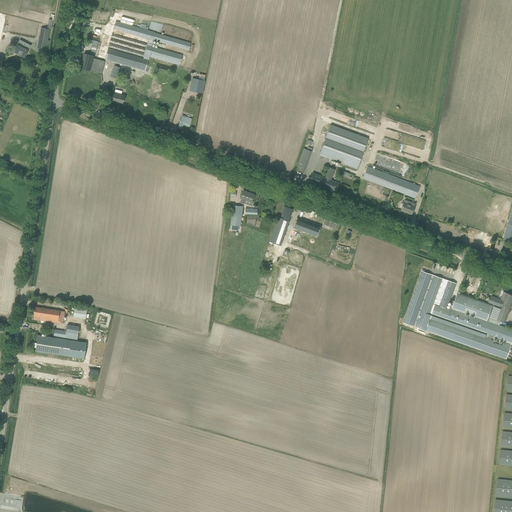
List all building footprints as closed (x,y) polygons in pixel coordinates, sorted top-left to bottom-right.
[(151,21),(149,29),(161,32),(163,24),(151,21)] [(105,58),(105,60),(122,65),(126,66),(145,71),(145,70),(148,61),(150,57),(158,59),(177,65),(177,66),(179,67),(179,66),(180,64),(182,55),(158,48),(158,49),(151,47),(153,41),(153,40),(189,50),(191,44),(160,35),(149,31),(116,22),(113,29),(149,40),(147,44),(112,34),(111,37),(145,47),(146,47),(146,48),(144,48),(111,39),(110,42),(145,52),(144,53),(109,44),(109,47),(144,57),(143,59),(108,49),(105,58)] [(41,28),(38,44),(42,45),(41,50),(45,51),(50,29),(41,28)] [(92,43),(86,42),(85,48),(91,49),(91,50),(96,51),(98,41),(93,40),(92,43)] [(16,47),(14,52),(25,57),(27,53),(28,50),(25,49),(27,45),(20,41),(17,45),(16,47)] [(94,56),(84,53),(80,68),(90,71),(101,74),(105,61),(93,58),(94,56)] [(110,76),(116,78),(120,68),(115,66),(110,76)] [(190,91),(202,93),(205,80),(192,78),(190,91)] [(114,92),(111,101),(116,102),(116,101),(123,103),(125,95),(121,94),(122,91),(116,89),(115,92),(114,92)] [(182,115),(180,122),(178,127),(182,128),(183,124),(189,127),(192,119),(182,115)] [(331,124),(319,154),(357,168),(368,138),(331,124)] [(304,172),(311,151),(303,148),(296,169),(304,172)] [(368,166),(363,178),(415,198),(420,186),(368,166)] [(312,174),(311,177),(309,181),(335,191),(338,183),(331,180),(335,170),(329,168),(325,178),(312,174)] [(243,191),(241,195),(240,198),(241,198),(240,202),(251,206),(253,202),(252,202),(254,195),(243,191)] [(401,210),(411,214),(415,204),(405,200),(403,204),(402,203),(401,204),(400,206),(400,207),(401,208),(401,210)] [(233,205),(230,225),(231,225),(231,229),(238,230),(239,226),(240,226),(243,206),(233,205)] [(269,242),(280,245),(293,209),(284,206),(280,218),(277,218),(269,242)] [(511,207),(503,240),(511,241),(511,207)] [(323,224),(337,229),(339,224),(325,218),(323,224)] [(319,228),(297,219),(295,224),(294,227),(297,228),(316,236),(316,235),(319,228)] [(350,248),(338,245),(337,251),(348,254),(350,248)] [(511,342),(511,329),(487,321),(449,308),(447,307),(456,283),(446,280),(447,280),(444,279),(421,271),(403,323),(413,326),(414,326),(413,326),(414,323),(417,324),(416,327),(418,327),(417,330),(424,333),(425,330),(506,359),(511,342)] [(491,296),(489,303),(502,307),(501,309),(494,306),(490,317),(505,322),(511,301),(511,295),(507,293),(504,299),(502,298),(501,299),(491,296)] [(449,308),(487,321),(492,306),(457,294),(453,306),(450,305),(449,308)] [(34,307),(33,315),(40,316),(40,320),(44,321),(63,323),(64,311),(39,308),(34,307)] [(74,307),(73,317),(85,319),(87,309),(74,307)] [(68,339),(56,338),(56,336),(63,337),(77,340),(79,327),(67,325),(66,331),(54,329),(53,338),(42,336),(37,336),(36,343),(35,351),(40,352),(66,355),(75,357),(78,341),(68,339)] [(503,427),(511,428),(511,375),(509,376),(507,390),(511,390),(511,394),(507,394),(505,408),(511,409),(511,412),(505,412),(503,427)] [(511,432),(503,431),(501,446),(511,446),(511,432)] [(499,464),(511,465),(511,450),(501,449),(499,464)] [(496,496),(511,497),(511,480),(497,479),(496,496)] [(493,511),(511,511),(511,501),(495,500),(493,511)]
